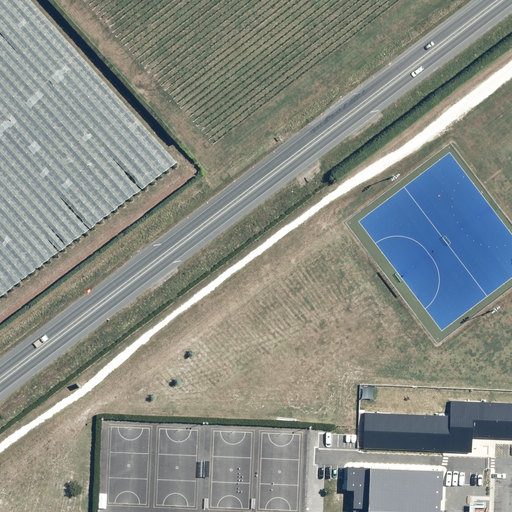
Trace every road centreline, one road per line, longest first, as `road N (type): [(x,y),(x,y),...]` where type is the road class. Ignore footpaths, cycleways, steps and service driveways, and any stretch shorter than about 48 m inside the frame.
road 1 (trunk): [(509,0),(0,388)]
road 2 (trunk): [(0,372),(489,0)]
